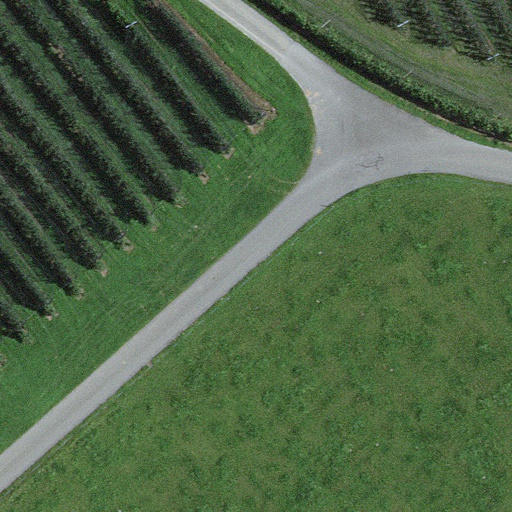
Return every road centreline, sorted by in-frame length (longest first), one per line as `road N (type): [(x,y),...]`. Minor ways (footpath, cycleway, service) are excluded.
road 1 (track): [(200,0),(385,137)]
road 2 (track): [(511,177),(385,137)]
